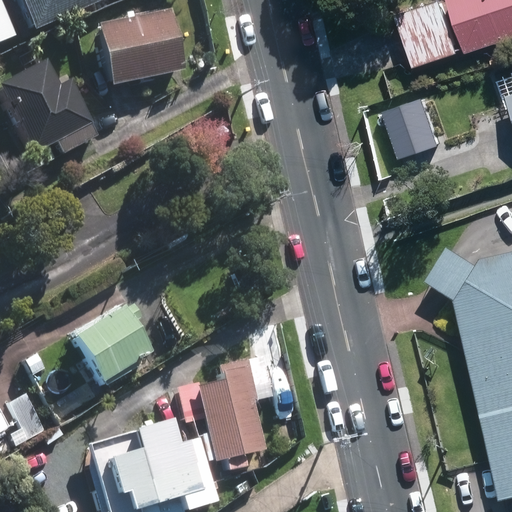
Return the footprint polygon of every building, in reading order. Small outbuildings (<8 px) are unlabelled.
[(92,0),(19,0),(31,28),(94,3),(92,0)] [(511,0),(453,0),(469,47),(511,33),(511,0)] [(443,2),(403,16),(420,67),(460,54),(443,2)] [(0,8),(0,37),(11,32),(0,8)] [(170,13),(96,29),(109,85),(182,69),(170,13)] [(46,68),(0,91),(0,92),(30,153),(58,139),(63,149),(93,134),(68,84),(57,90),(46,68)] [(424,282),(453,300),(475,265),(445,247),(424,282)] [(511,251),(479,259),(475,265),(453,300),(452,302),(498,501),(511,497),(511,251)] [(124,310),(72,341),(98,385),(150,354),(124,310)] [(265,355),(244,360),(251,388),(271,383),(265,355)] [(225,383),(199,389),(214,459),(261,449),(243,369),(223,374),(225,383)] [(52,372),(36,382),(51,408),(68,398),(52,372)] [(170,429),(90,452),(107,511),(178,511),(203,504),(186,445),(175,448),(170,429)]
